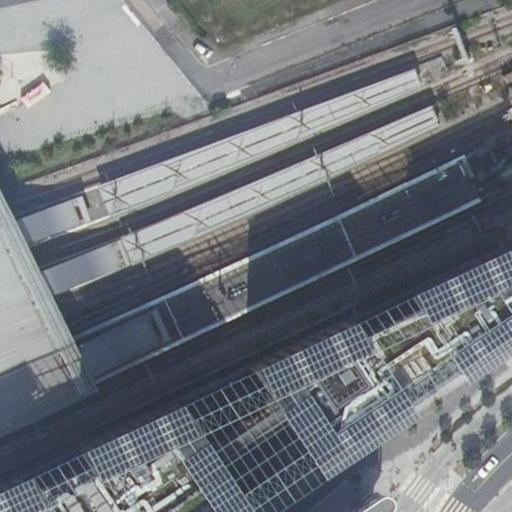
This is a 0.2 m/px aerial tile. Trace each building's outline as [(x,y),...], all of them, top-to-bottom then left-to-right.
[(98,187),(110,216),(265,153),(358,112),(421,85),(419,77),(415,67),(294,112),(216,141),(145,168),(98,187)] [(433,104),(120,238),(131,265),(279,200),(441,124),(433,104)] [(82,195),(11,220),(23,245),(91,220),(82,195)] [(0,198),(0,438),(95,391),(89,378),(73,347),(48,295),(35,270),(23,245),(11,220),(0,198)] [(112,242),(35,270),(48,295),(122,267),(112,242)] [(0,482),(0,511),(247,511),(325,461),(511,338),(511,269),(502,247),(405,291),(404,303),(407,310),(353,335),(348,326),(340,324),(245,367),(172,401),(70,449),(0,482)] [(147,313),(73,347),(89,378),(162,344),(147,313)] [(366,505),(356,511),(382,511),(383,511),(382,508),(381,507),(379,504),(378,503),(377,502),(373,502),(370,502),(366,505)]
